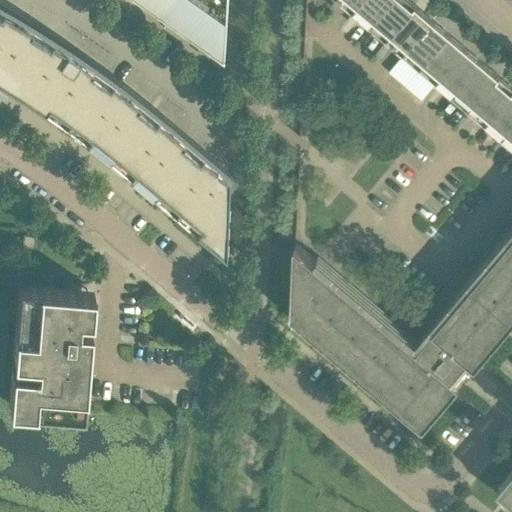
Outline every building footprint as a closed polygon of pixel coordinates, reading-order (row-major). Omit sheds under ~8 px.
[(139,0),(223,60),(225,24),(190,0),(139,0)] [(336,0),(352,14),(363,0),(336,0)] [(363,0),(352,14),(369,28),(392,0),(363,0)] [(392,0),(369,28),(385,42),(417,5),(411,0),(392,0)] [(417,5),(385,42),(402,56),(433,19),(417,5)] [(0,78),(6,82),(28,97),(42,106),(74,57),(76,54),(65,46),(63,49),(48,40),(50,37),(31,25),(30,28),(14,19),(16,16),(1,7),(0,7),(0,78)] [(434,19),(433,19),(402,56),(418,70),(450,33),(434,19)] [(450,33),(418,70),(435,84),(466,47),(450,33)] [(467,47),(466,47),(435,84),(451,98),(483,61),(467,47)] [(92,65),(76,54),(74,57),(42,106),(62,120),(84,137),(106,153),(129,172),(223,252),(227,174),(199,150),(197,153),(180,139),(183,136),(169,124),(167,127),(153,116),(155,113),(138,99),(136,102),(122,91),(124,88),(110,78),(107,81),(90,68),(92,65)] [(483,61),(451,98),(468,112),(499,75),(483,61)] [(511,85),(500,75),(499,75),(468,112),(484,126),(511,92),(511,85)] [(511,92),(484,126),(501,140),(511,126),(511,92)] [(511,126),(501,140),(511,149),(511,126)] [(33,246),(34,234),(23,233),(21,245),(33,246)] [(511,234),(437,323),(418,345),(454,376),(511,308),(511,234)] [(460,381),(454,376),(418,345),(296,242),(293,311),(424,423),(460,381)] [(93,288),(18,282),(12,356),(37,358),(36,368),(11,366),(8,404),(82,410),(90,324),(77,323),(78,314),(90,315),(93,288)] [(511,469),(498,486),(511,497),(511,469)]
